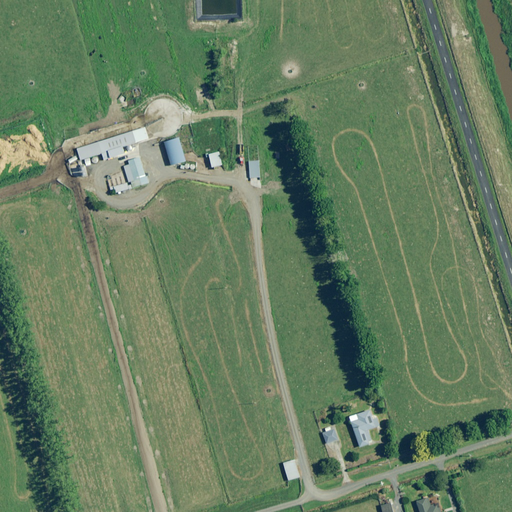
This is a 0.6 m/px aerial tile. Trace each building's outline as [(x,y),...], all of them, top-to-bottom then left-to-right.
[(136,143),(132,132),(76,149),(80,160),(84,159),(86,166),(92,164),(89,157),(102,153),(104,160),(125,154),(123,147),(136,143)] [(185,161),(177,138),(163,143),(171,166),(185,161)] [(219,152),(209,154),(205,155),(206,158),(209,157),(211,167),(222,165),(219,152)] [(115,193),(117,193),(118,194),(121,193),(121,192),(148,183),(139,157),(128,161),(129,165),(123,167),(124,171),(106,177),(111,192),(114,190),(115,193)] [(87,176),(84,163),(79,164),(82,178),(87,176)] [(372,420),(369,410),(356,414),(358,419),(351,422),(359,447),(372,443),(367,430),(379,426),(376,418),(372,420)] [(333,430),(332,430),(330,426),(324,428),(326,432),(322,434),(326,444),(337,440),(333,430)] [(299,477),(294,460),(282,463),(288,481),(299,477)] [(432,505),(429,497),(418,501),(421,511),(441,511),(439,503),(432,505)] [(394,511),(392,503),(382,505),(383,511),(394,511)]
